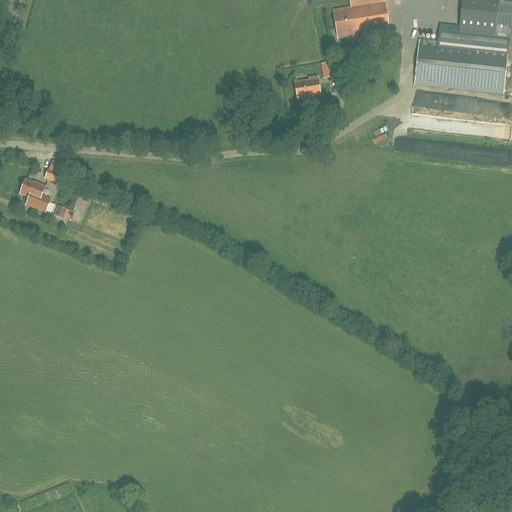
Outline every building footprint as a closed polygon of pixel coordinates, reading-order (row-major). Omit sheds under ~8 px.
[(384,0),(351,0),(352,10),(334,12),(338,37),(358,34),(358,36),(389,31),(384,0)] [(511,16),(462,11),(460,27),(459,34),(496,37),(509,39),(511,39),(511,16)] [(459,34),(460,27),(440,25),(439,43),(419,41),(415,85),(503,94),(508,50),(509,39),(496,37),(459,34)] [(331,66),(322,68),(323,75),(332,74),(331,66)] [(320,96),(317,79),(295,82),(298,99),(320,96)] [(45,180),(52,183),(51,185),(60,189),(61,186),(63,187),(67,177),(49,170),(45,180)] [(27,205),(46,213),(50,203),(41,199),(46,188),(38,184),(37,186),(26,181),(21,194),(30,198),(27,205)] [(63,218),(67,208),(59,205),(55,214),(63,218)] [(68,220),(60,217),(57,224),(65,228),(68,220)]
